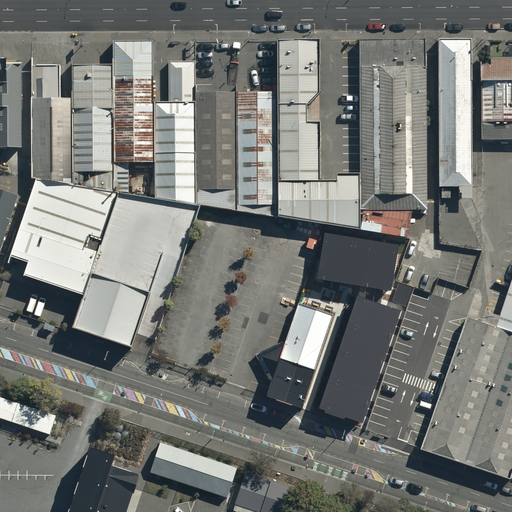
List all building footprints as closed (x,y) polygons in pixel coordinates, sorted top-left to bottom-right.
[(474,184),(472,39),(440,39),(441,184),(474,184)] [(154,102),(154,40),(114,40),(114,64),(115,161),(155,161),(154,102)] [(278,92),(279,182),(324,181),(323,121),(309,121),(309,105),(322,91),(322,45),(322,40),(277,41),(278,92)] [(361,73),(424,72),(424,43),(385,43),(380,43),(360,44),(361,73)] [(0,148),(23,148),(21,62),(5,63),(5,57),(0,57),(0,148)] [(511,139),(511,60),(492,60),(492,67),(482,67),(482,140),(511,139)] [(157,199),(196,204),(196,92),(195,61),(170,61),(170,102),(154,102),(155,161),(157,199)] [(115,161),(114,64),(73,65),(73,97),(73,186),(114,192),(115,161)] [(73,186),(73,97),(61,97),(61,65),(34,66),(34,148),(33,177),(38,179),(73,186)] [(361,209),(428,208),(424,72),(385,73),(380,73),(361,73),(361,173),(361,209)] [(238,210),(238,92),(196,92),(196,204),(202,205),(238,210)] [(279,182),(278,92),(238,92),(238,210),(280,216),(279,182)] [(361,209),(361,173),(339,174),(339,181),(324,181),(279,182),(280,216),(325,223),(362,230),(362,220),(361,209)] [(73,186),(38,179),(31,201),(12,257),(29,261),(25,276),(85,295),(119,193),(114,192),(73,186)] [(19,196),(0,189),(0,253),(19,196)] [(157,199),(119,193),(85,295),(73,331),(130,352),(135,337),(154,343),(202,205),(196,204),(157,199)] [(399,244),(325,233),(317,279),(391,291),(399,244)] [(511,278),(497,325),(511,329),(511,278)] [(399,283),(392,301),(406,306),(413,288),(399,283)] [(401,311),(357,296),(318,408),(362,423),(401,311)] [(298,302),(266,395),(303,407),(335,314),(298,302)] [(466,314),(424,446),(510,474),(511,466),(511,329),(497,325),(466,314)] [(0,417),(50,434),(56,416),(0,397),(0,417)] [(237,468),(160,442),(151,472),(172,479),(176,481),(179,482),(219,495),(227,498),(232,482),(237,468)] [(128,511),(136,489),(140,476),(112,467),(114,463),(116,456),(92,448),(70,511),(128,511)] [(287,511),(295,488),(246,472),(241,485),(233,511),(236,511),(287,511)]
